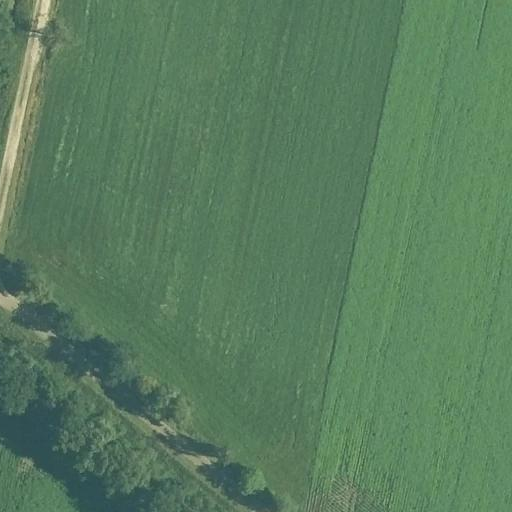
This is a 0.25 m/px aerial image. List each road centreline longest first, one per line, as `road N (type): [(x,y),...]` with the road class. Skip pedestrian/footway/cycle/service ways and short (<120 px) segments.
road 1 (unclassified): [(259,511),(0,296)]
road 2 (unclassified): [(0,212),(43,0)]
